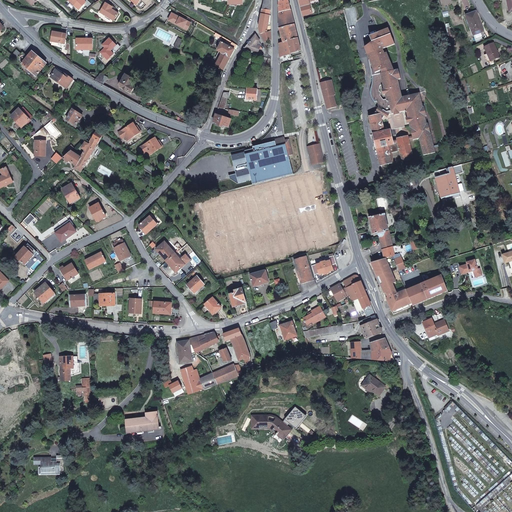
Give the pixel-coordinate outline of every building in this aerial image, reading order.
[(271,10),(271,0),(264,0),(262,9),(270,10),(271,10)] [(291,9),(288,0),(279,0),(279,12),(291,9)] [(114,21),(119,13),(112,9),(109,7),(111,6),(106,3),(100,12),(114,21)] [(312,13),(310,5),(301,7),(303,16),(312,13)] [(295,24),(291,9),(279,12),(280,28),(295,24)] [(484,31),(476,11),(466,15),(474,35),(484,31)] [(267,32),(270,15),(261,13),(259,28),(261,34),(267,32)] [(298,38),(295,24),(280,28),(284,42),(289,41),(298,38)] [(392,64),(387,52),(385,53),(383,49),(395,44),(389,28),(370,36),(373,43),(372,43),(365,47),(368,55),(379,51),(380,52),(377,53),(379,56),(370,59),(375,73),(381,70),(382,73),(393,71),(393,69),(390,68),(392,64)] [(272,40),(271,31),(267,32),(261,34),(265,42),(272,40)] [(65,44),(67,34),(53,32),(51,41),(65,44)] [(261,45),(259,41),(260,40),(256,35),(244,49),(258,53),(260,49),(260,47),(261,45)] [(301,51),(298,38),(289,41),(292,53),(301,51)] [(93,50),(93,39),(76,39),(76,49),(93,50)] [(292,53),(289,41),(284,42),(280,43),(280,57),(287,55),(292,53)] [(230,57),(235,49),(230,47),(222,42),(217,51),(222,53),(230,57)] [(500,57),(494,43),(484,47),(487,54),(491,61),(495,59),(500,57)] [(36,76),(47,64),(32,51),(28,56),(22,64),(36,76)] [(379,56),(377,53),(380,52),(379,51),(368,55),(370,59),(379,56)] [(22,64),(28,56),(23,52),(18,57),(19,58),(17,59),(22,64)] [(224,70),(230,57),(222,53),(216,66),(224,70)] [(289,62),(287,55),(280,57),(280,64),(289,62)] [(427,116),(424,106),(423,107),(420,93),(413,95),(414,96),(411,96),(411,95),(410,95),(409,95),(408,95),(408,96),(407,96),(407,97),(404,98),(403,97),(398,79),(401,79),(399,69),(394,70),(393,71),(382,73),(381,74),(385,89),(383,90),(384,95),(386,94),(389,106),(390,106),(392,114),(406,111),(406,112),(407,112),(410,125),(414,140),(420,138),(424,155),(436,152),(428,123),(424,124),(423,122),(425,121),(424,116),(427,116)] [(67,88),(73,80),(65,74),(64,75),(61,73),(56,70),(51,77),(67,88)] [(103,85),(108,77),(101,74),(96,79),(94,80),(103,85)] [(133,86),(136,80),(126,74),(119,86),(132,93),(135,87),(133,86)] [(335,95),(332,80),(323,82),(324,85),(322,88),(326,104),(329,106),(330,108),(337,107),(334,95),(335,95)] [(257,100),(258,89),(248,89),(247,95),(247,99),(257,100)] [(225,109),(230,92),(229,92),(224,92),(219,108),(225,109)] [(30,120),(19,108),(11,116),(22,127),(30,120)] [(80,121),(83,116),(73,109),(70,115),(67,120),(76,125),(79,120),(80,121)] [(406,112),(406,111),(392,114),(391,114),(394,129),(395,129),(410,125),(407,112),(406,112)] [(229,127),(231,119),(216,114),(214,122),(213,124),(223,127),(224,125),(229,127)] [(392,136),(391,129),(385,131),(382,120),(381,114),(370,117),(381,165),(392,163),(390,152),(388,146),(394,144),(392,136)] [(141,132),(139,128),(137,128),(136,126),(134,123),(120,132),(124,138),(125,137),(128,141),(141,132)] [(99,141),(103,136),(97,132),(93,138),(99,141)] [(411,150),(408,136),(406,137),(400,138),(398,139),(399,143),(401,153),(400,153),(402,159),(405,161),(412,159),(413,156),(412,150),(411,150)] [(163,146),(161,142),(159,143),(158,141),(156,137),(142,146),(146,152),(147,152),(149,155),(163,146)] [(81,172),(99,142),(99,141),(93,138),(90,143),(89,145),(86,143),(83,148),(86,150),(85,150),(81,158),(77,166),(76,165),(75,168),(81,172)] [(293,155),(289,140),(285,140),(284,139),(284,138),(278,140),(275,141),(277,147),(286,144),(289,156),(293,155)] [(46,156),(46,141),(36,141),(35,156),(46,156)] [(277,147),(275,141),(253,147),(253,149),(254,152),(277,147)] [(399,151),(397,143),(394,144),(388,146),(390,152),(391,152),(392,153),(399,151)] [(289,156),(286,144),(277,147),(254,152),(245,155),(252,180),(253,184),(293,174),(289,156)] [(324,162),(320,144),(308,147),(309,153),(311,154),(312,156),(311,158),(312,165),(324,162)] [(252,180),(245,155),(254,152),(253,149),(244,151),(245,152),(232,155),(235,167),(236,166),(237,171),(239,171),(240,173),(236,173),(239,183),(252,180)] [(77,166),(81,158),(71,151),(63,158),(65,160),(68,163),(70,161),(76,165),(77,166)] [(463,172),(461,165),(453,167),(455,175),(463,172)] [(455,175),(453,167),(449,168),(450,173),(436,177),(442,198),(460,193),(455,175)] [(13,182),(7,168),(1,170),(4,176),(0,177),(0,187),(0,188),(13,182)] [(79,196),(72,184),(63,189),(71,203),(75,201),(74,199),(79,196)] [(106,213),(103,208),(102,209),(99,203),(90,208),(97,221),(106,216),(105,214),(106,213)] [(28,226),(36,218),(31,213),(23,221),(28,226)] [(389,231),(385,214),(369,217),(373,234),(379,233),(389,231)] [(150,230),(157,224),(150,216),(139,226),(145,232),(149,229),(150,230)] [(56,233),(71,223),(72,226),(74,225),(70,220),(54,231),(56,233)] [(62,242),(77,232),(72,226),(71,223),(56,233),(62,242)] [(369,240),(367,232),(358,234),(359,240),(360,242),(369,240)] [(393,246),(390,235),(380,237),(382,249),(393,246)] [(176,254),(165,242),(156,249),(167,262),(176,254)] [(131,256),(125,243),(123,244),(116,248),(114,248),(121,261),(131,256)] [(37,252),(28,244),(25,247),(27,248),(29,247),(34,252),(33,253),(34,255),(37,252)] [(25,247),(25,246),(16,257),(25,265),(34,255),(33,253),(27,248),(25,247)] [(394,255),(393,246),(382,249),(385,258),(386,258),(392,256),(393,256),(395,255),(394,255)] [(90,269),(106,261),(102,252),(97,255),(91,258),(86,260),(90,269)] [(406,268),(400,253),(394,255),(395,255),(393,256),(392,256),(394,261),(395,260),(399,271),(406,268)] [(180,259),(176,254),(167,262),(176,272),(177,271),(185,265),(180,259)] [(186,255),(180,259),(185,265),(190,260),(186,255)] [(313,280),(307,256),(295,260),(301,283),(313,280)] [(326,261),(323,262),(327,274),(330,273),(329,272),(334,270),(333,265),(337,264),(334,256),(330,257),(331,260),(326,262),(326,261)] [(394,261),(392,256),(386,258),(396,282),(393,283),(397,293),(406,289),(403,281),(398,271),(399,271),(395,260),(394,261)] [(409,295),(406,289),(397,293),(393,283),(396,282),(386,258),(385,258),(381,259),(374,262),(371,262),(374,268),(378,276),(377,276),(384,293),(385,293),(388,301),(390,307),(391,307),(392,311),(394,315),(413,307),(413,306),(419,303),(418,300),(415,302),(411,294),(409,295)] [(191,261),(190,260),(185,265),(177,271),(182,278),(186,275),(181,270),(191,261)] [(467,264),(459,267),(462,274),(468,272),(468,271),(469,270),(470,272),(473,271),(475,277),(482,275),(480,268),(478,269),(475,260),(467,262),(467,264)] [(321,263),(312,266),(315,275),(319,274),(319,275),(324,273),(324,275),(327,274),(323,262),(321,263)] [(79,274),(72,263),(65,268),(63,266),(60,268),(68,280),(79,274)] [(269,282),(266,270),(251,275),(253,282),(255,281),(257,285),(269,282)] [(353,285),(361,282),(359,278),(359,277),(358,277),(358,276),(357,276),(356,275),(355,276),(343,282),(346,288),(347,288),(353,285)] [(194,293),(205,284),(198,276),(187,285),(194,293)] [(437,276),(406,289),(409,295),(411,294),(415,302),(416,302),(418,300),(419,303),(443,293),(441,290),(447,288),(443,277),(438,279),(437,276)] [(367,295),(361,281),(361,282),(353,285),(359,299),(367,295)] [(55,294),(46,283),(35,292),(44,303),(55,294)] [(68,291),(63,283),(59,286),(63,291),(66,291),(68,291)] [(343,290),(340,284),(331,289),(338,301),(346,296),(347,296),(343,290)] [(359,299),(353,285),(347,288),(349,294),(349,295),(350,297),(352,302),(353,301),(359,299)] [(247,303),(242,288),(234,290),(235,293),(233,294),(230,294),(234,307),(247,303)] [(45,305),(56,295),(55,294),(44,303),(45,305)] [(115,305),(115,294),(100,294),(100,303),(101,304),(104,304),(104,305),(115,305)] [(87,304),(86,295),(70,296),(71,307),(75,306),(75,307),(79,307),(78,305),(87,304)] [(371,305),(367,295),(359,299),(363,308),(371,305)] [(214,314),(221,308),(213,298),(205,304),(214,314)] [(141,314),(142,299),(130,299),(129,313),(141,314)] [(363,308),(359,299),(353,301),(358,312),(364,309),(363,308)] [(170,314),(170,307),(172,307),(172,303),(155,301),(154,313),(170,314)] [(375,315),(371,305),(363,308),(364,309),(367,318),(375,315)] [(326,317),(320,307),(312,311),(312,312),(313,313),(309,316),(304,319),(305,321),(306,322),(307,325),(313,322),(314,324),(326,317)] [(377,320),(375,315),(367,318),(359,321),(361,326),(377,320)] [(434,324),(432,319),(423,322),(429,335),(433,334),(434,335),(438,334),(434,324)] [(383,332),(377,320),(361,326),(366,338),(366,339),(383,332)] [(449,331),(444,320),(440,322),(444,333),(449,331)] [(297,336),(292,322),(281,326),(285,340),(297,336)] [(444,333),(440,322),(434,324),(438,334),(438,335),(444,333)] [(354,329),(353,323),(342,325),(344,331),(354,329)] [(344,331),(342,325),(341,325),(304,331),(306,338),(344,331)] [(239,329),(224,334),(226,341),(231,339),(242,335),(239,329)] [(218,340),(217,336),(215,332),(205,335),(206,338),(200,342),(203,350),(218,343),(219,342),(218,340)] [(203,350),(200,342),(206,338),(205,335),(190,339),(196,353),(203,350)] [(248,351),(244,341),(242,335),(231,339),(239,361),(245,359),(250,357),(248,351)] [(390,349),(385,338),(385,339),(370,343),(371,344),(371,346),(372,350),(390,349)] [(192,356),(189,340),(177,342),(180,357),(180,363),(192,361),(192,356)] [(361,359),(361,351),(360,342),(351,343),(352,358),(361,359)] [(232,361),(227,348),(220,351),(224,362),(232,361)] [(393,357),(390,349),(372,350),(373,360),(395,362),(394,358),(393,358),(393,357)] [(373,360),(372,350),(361,351),(361,359),(373,360)] [(52,362),(51,354),(43,356),(45,363),(52,362)] [(70,368),(74,368),(73,357),(73,356),(60,357),(62,381),(71,380),(70,368)] [(22,371),(21,361),(14,361),(14,358),(8,359),(9,371),(13,371),(14,371),(16,371),(17,371),(22,371)] [(234,365),(234,364),(213,373),(218,384),(239,376),(239,375),(234,365)] [(242,373),(239,365),(234,365),(239,375),(242,373)] [(218,384),(213,373),(204,378),(200,379),(198,374),(197,369),(194,370),(192,366),(181,370),(182,372),(189,394),(204,389),(218,384)] [(385,387),(378,381),(377,383),(374,381),(376,380),(370,375),(363,386),(371,392),(372,390),(379,395),(385,387)] [(159,428),(157,412),(146,413),(147,420),(140,420),(139,418),(126,420),(128,432),(159,428)] [(291,430),(276,418),(274,422),(273,422),(272,422),(271,421),(270,421),(269,421),(269,416),(253,416),(253,428),(269,428),(270,428),(271,428),(271,429),(277,433),(274,437),(275,438),(278,434),(283,439),(291,430)] [(65,466),(65,455),(57,456),(57,458),(57,461),(50,461),(50,458),(34,458),(34,464),(41,464),(41,473),(60,473),(60,466),(65,466)]
